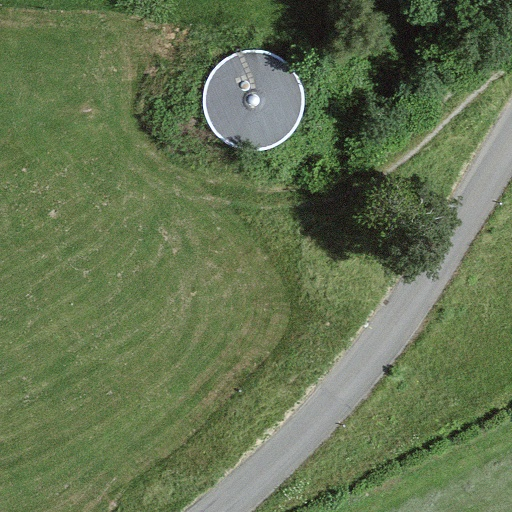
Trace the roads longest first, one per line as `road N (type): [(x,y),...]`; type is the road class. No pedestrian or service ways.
road 1 (track): [(102,65),(103,117),(126,165),(201,196),(285,204),(375,180),(450,107),(511,64)]
road 2 (unclassified): [(511,132),(398,321),(281,461),(217,511)]
